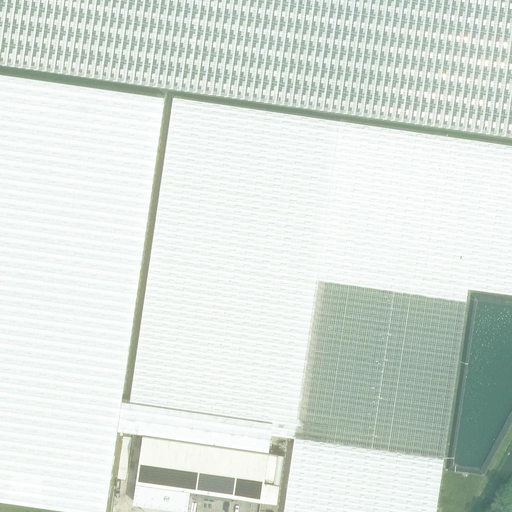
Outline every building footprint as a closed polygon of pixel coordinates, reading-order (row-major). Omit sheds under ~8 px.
[(511,0),(0,0),(0,60),(511,133),(511,0)] [(0,499),(90,511),(105,511),(118,428),(122,400),(165,95),(0,71),(0,499)] [(511,143),(174,96),(154,232),(511,282),(511,143)] [(122,400),(118,428),(269,449),(271,433),(287,435),(295,436),(283,511),(436,511),(469,287),(511,293),(511,282),(154,232),(130,401),(122,400)] [(143,438),(136,482),(198,491),(197,492),(196,492),(196,493),(233,498),(233,497),(232,497),(232,495),(255,499),(255,493),(259,493),(259,499),(262,500),(278,502),(285,453),(278,452),(143,432),(143,438)]
